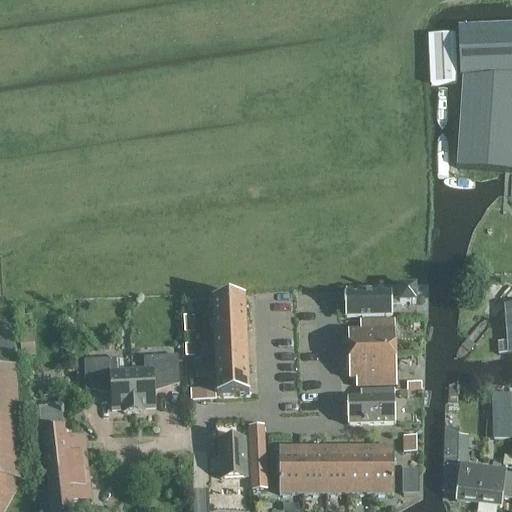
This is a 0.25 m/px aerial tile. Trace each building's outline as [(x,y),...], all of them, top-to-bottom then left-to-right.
[(458,170),(511,173),(511,27),(458,30),(460,79),(464,79),(458,170)] [(429,37),(432,86),(457,85),(454,36),(429,37)] [(416,305),(415,289),(365,291),(365,295),(345,296),(345,319),(392,318),(392,306),(416,305)] [(214,333),(246,332),(244,300),(212,301),(214,333)] [(511,377),(511,306),(505,307),(508,343),(498,344),(499,356),(511,354),(511,358),(510,359),(511,377)] [(194,318),(184,319),(184,335),(195,334),(194,318)] [(395,322),(360,323),(360,333),(348,333),(348,356),(396,355),(395,322)] [(214,333),(215,365),(247,364),(246,332),(214,333)] [(19,336),(21,359),(36,357),(34,335),(19,336)] [(0,372),(15,372),(12,341),(0,341),(0,372)] [(193,346),(185,346),(186,359),(194,358),(193,346)] [(356,389),(397,388),(396,355),(348,356),(349,381),(356,381),(356,389)] [(145,372),(132,373),(134,414),(144,414),(144,411),(156,410),(155,387),(166,386),(166,388),(167,388),(167,383),(178,383),(178,384),(179,384),(178,357),(144,359),(145,372)] [(134,414),(132,373),(119,373),(119,360),(84,362),(86,389),(86,387),(98,387),(99,391),(99,390),(110,389),(112,412),(124,412),(124,415),(134,414)] [(215,365),(217,397),(249,396),(247,364),(215,365)] [(502,396),(511,396),(511,385),(503,385),(502,396)] [(207,391),(191,391),(191,404),(207,403),(207,391)] [(395,426),(394,392),(360,393),(361,401),(348,401),(348,427),(395,426)] [(39,410),(50,511),(72,511),(72,506),(92,504),(85,440),(65,443),(62,415),(64,415),(63,412),(62,412),(61,408),(39,410)] [(0,511),(4,511),(21,484),(16,415),(0,415),(0,511)] [(249,428),(250,444),(264,443),(264,427),(249,428)] [(456,503),(478,506),(482,473),(457,469),(459,432),(445,431),(443,494),(457,495),(456,503)] [(416,438),(404,438),(404,455),(416,455),(416,438)] [(219,443),(221,481),(246,480),(245,441),(219,443)] [(250,444),(251,460),(265,459),(264,443),(250,444)] [(299,450),(279,450),(279,497),(299,497),(299,450)] [(320,450),(299,450),(299,497),(320,497),(320,450)] [(320,450),(320,497),(344,497),(344,450),(320,450)] [(344,450),(344,497),(372,496),(372,450),(344,450)] [(372,450),(372,496),(394,496),(394,450),(372,450)] [(251,460),(251,476),(266,475),(265,459),(251,460)] [(482,473),(478,506),(501,509),(506,475),(482,473)] [(418,474),(403,474),(403,497),(418,497),(418,474)] [(266,475),(251,476),(252,492),(267,491),(266,475)]
